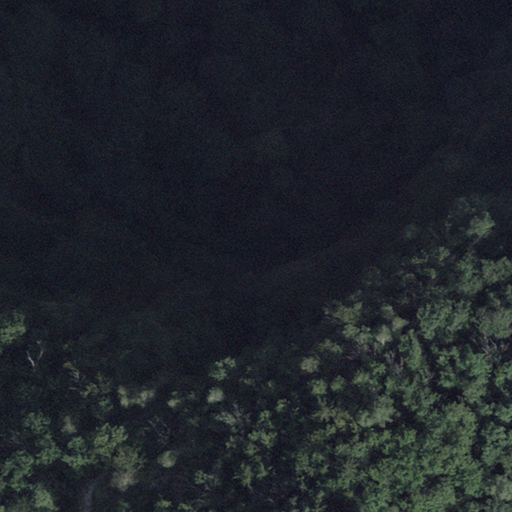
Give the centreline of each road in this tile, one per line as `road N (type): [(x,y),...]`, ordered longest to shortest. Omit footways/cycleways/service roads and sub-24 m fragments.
road 1 (track): [(41,511),(45,490),(72,458),(160,406),(165,414),(90,493),(90,511)]
road 2 (track): [(102,511),(114,496),(142,491),(156,463),(187,449),(192,465),(171,511)]
